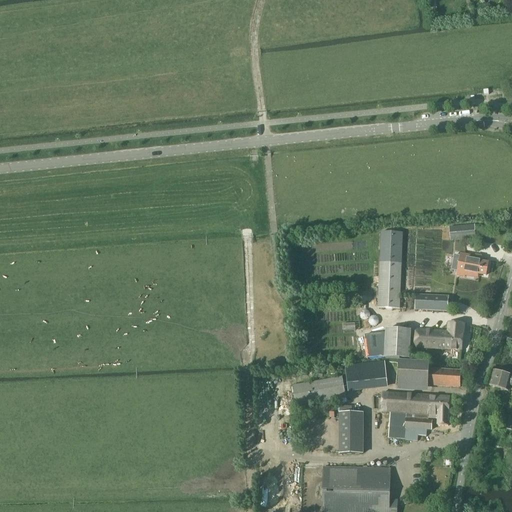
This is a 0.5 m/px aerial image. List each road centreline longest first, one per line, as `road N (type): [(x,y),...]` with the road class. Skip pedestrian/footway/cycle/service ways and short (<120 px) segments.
road 1 (unclassified): [(0,169),(480,120)]
road 2 (track): [(252,511),(248,230)]
road 3 (unclassified): [(452,511),(511,272)]
road 4 (track): [(356,299),(293,301),(285,293),(265,141)]
road 5 (track): [(263,123),(253,45),(261,0)]
